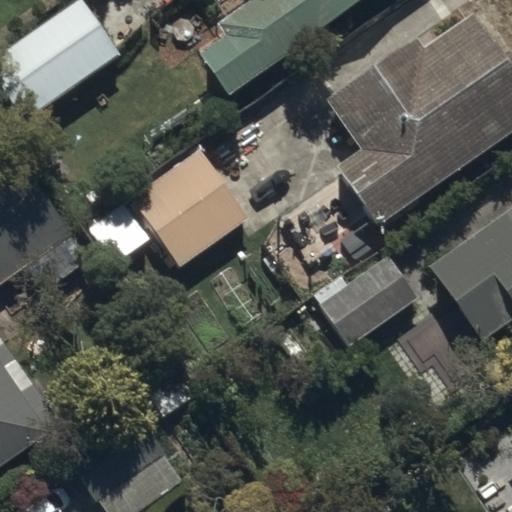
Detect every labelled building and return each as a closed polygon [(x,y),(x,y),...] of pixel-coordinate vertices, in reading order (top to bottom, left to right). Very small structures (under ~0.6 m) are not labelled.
[(123,57),(80,0),(76,0),(0,56),(0,94),(25,129),(123,57)] [(199,63),(227,102),(372,0),(264,0),(265,1),(222,31),(229,42),(199,63)] [(335,175),(373,233),(511,141),(511,62),(509,58),(504,62),(477,20),(421,57),(412,44),(324,102),(361,158),(335,175)] [(187,268),(251,225),(202,154),(139,197),(187,268)] [(21,170),(0,185),(0,291),(27,272),(46,299),(90,269),(21,170)] [(511,327),(511,214),(427,272),(480,349),(511,327)] [(317,305),(349,351),(419,304),(387,258),(317,305)] [(162,420),(195,398),(178,374),(171,379),(140,335),(106,359),(134,400),(144,393),(162,420)] [(0,474),(49,440),(44,433),(56,424),(0,344),(0,474)] [(62,458),(96,507),(163,460),(129,411),(62,458)]
